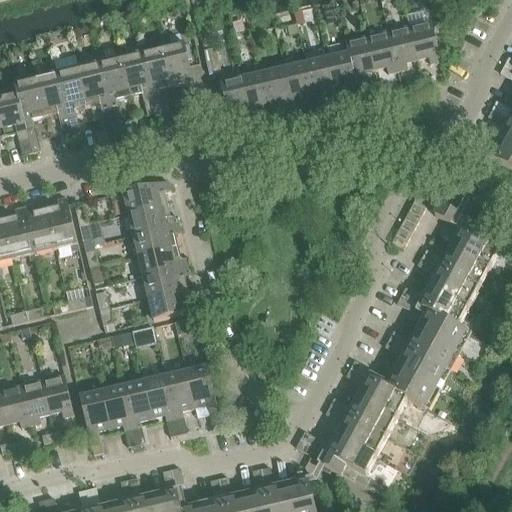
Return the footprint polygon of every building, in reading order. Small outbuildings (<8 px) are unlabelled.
[(432,25),(410,30),(419,64),(429,62),(431,67),(441,65),(432,25)] [(407,67),(419,64),(410,30),(389,35),(398,75),(408,73),(407,67)] [(389,35),(367,40),(376,74),(387,71),(389,77),(398,75),(389,35)] [(365,77),(376,74),(367,40),(346,45),(349,57),(350,57),(356,85),(366,83),(365,77)] [(185,46),(163,51),(172,91),(185,88),(190,109),(200,107),(185,46)] [(160,94),(172,91),(163,51),(142,56),(156,117),(165,115),(160,94)] [(216,52),(205,54),(210,77),(221,75),(216,52)] [(142,56),(121,61),(130,101),(143,98),(148,119),(156,117),(142,56)] [(349,57),(328,62),(336,99),(349,96),(354,118),(364,116),(356,85),(350,57),(349,57)] [(118,104),(130,101),(121,61),(100,66),(114,127),(123,125),(118,104)] [(328,62),(307,67),(320,126),(329,124),(324,102),(336,99),(328,62)] [(100,66),(79,71),(88,111),(101,108),(106,129),(114,127),(100,66)] [(307,67),(286,72),(294,109),(307,106),(312,128),(320,126),(307,67)] [(511,73),(505,69),(501,77),(511,83),(511,73)] [(76,114),(88,111),(79,71),(58,76),(72,137),(81,135),(76,114)] [(286,72),(265,77),(278,136),(287,134),(282,112),(294,109),(286,72)] [(58,76),(37,81),(46,121),(59,118),(64,139),(72,137),(58,76)] [(265,77),(244,82),(252,119),(265,116),(270,138),(278,136),(265,77)] [(435,79),(422,82),(424,91),(437,88),(435,79)] [(41,155),(34,123),(46,121),(37,81),(15,87),(17,96),(18,96),(33,157),(41,155)] [(252,119),(244,82),(222,87),(235,146),(245,144),(240,122),(252,119)] [(422,82),(409,85),(411,94),(424,91),(422,82)] [(393,89),(380,92),(382,101),(395,98),(393,89)] [(380,92),(367,95),(369,104),(382,101),(380,92)] [(17,96),(0,100),(0,116),(6,141),(18,138),(23,159),(33,157),(18,96),(17,96)] [(497,105),(493,113),(507,121),(511,113),(497,105)] [(489,161),(493,163),(511,127),(511,113),(486,160),(489,161)] [(493,113),(488,121),(502,129),(507,121),(493,113)] [(511,127),(493,163),(511,173),(511,127)] [(476,144),(471,152),(485,159),(490,152),(476,144)] [(169,185),(124,196),(118,198),(120,205),(126,203),(129,218),(169,209),(166,196),(172,195),(169,185)] [(419,198),(414,207),(426,213),(430,205),(419,198)] [(47,213),(56,253),(71,249),(73,255),(80,253),(78,247),(68,202),(58,204),(59,210),(47,213)] [(414,207),(410,215),(421,221),(426,213),(414,207)] [(452,228),(459,232),(459,231),(464,223),(465,221),(457,217),(441,208),(435,219),(449,226),(452,228)] [(133,234),(127,235),(128,241),(180,229),(177,220),(172,221),(169,209),(129,218),(133,234)] [(56,253),(47,213),(34,216),(33,210),(24,212),(37,264),(42,262),(41,256),(56,253)] [(24,212),(16,214),(17,220),(5,223),(14,263),(29,259),(31,265),(37,264),(24,212)] [(86,212),(76,214),(80,230),(90,227),(86,212)] [(410,215),(406,223),(417,229),(421,221),(410,215)] [(0,272),(0,270),(0,266),(14,263),(5,223),(0,224),(0,272)] [(395,511),(402,500),(366,480),(408,403),(426,413),(468,335),(459,330),(501,253),(511,259),(511,249),(464,223),(459,231),(465,234),(423,312),(432,317),(390,392),(373,383),(331,460),(324,456),(318,466),(342,479),(343,478),(390,504),(385,511),(395,511)] [(406,223),(401,231),(413,237),(417,229),(406,223)] [(452,228),(449,226),(446,233),(454,239),(414,316),(422,321),(389,381),(372,372),(328,448),(320,445),(311,462),(316,465),(318,466),(324,456),(331,460),(373,383),(390,392),(432,317),(423,312),(465,234),(459,231),(459,232),(452,228)] [(90,227),(80,230),(84,246),(94,243),(90,227)] [(180,229),(128,241),(130,247),(136,245),(139,260),(179,251),(176,238),(182,237),(180,229)] [(401,231),(397,239),(408,245),(413,237),(401,231)] [(397,239),(392,247),(404,253),(408,245),(397,239)] [(143,276),(137,277),(138,283),(190,271),(187,262),(182,263),(179,251),(139,260),(143,276)] [(427,253),(423,261),(437,269),(441,261),(427,253)] [(96,254),(87,256),(90,272),(100,269),(96,254)] [(504,300),(511,284),(511,283),(502,279),(510,262),(500,257),(484,290),(504,300)] [(423,261),(418,269),(432,277),(437,269),(423,261)] [(100,269),(90,272),(94,288),(104,285),(100,269)] [(186,280),(192,279),(190,271),(138,283),(140,289),(146,287),(149,302),(189,293),(186,280)] [(406,291),(402,299),(416,307),(420,299),(406,291)] [(153,317),(147,319),(148,326),(200,313),(197,304),(192,305),(189,293),(149,302),(153,317)] [(106,296),(97,298),(100,314),(110,311),(106,296)] [(402,299),(398,307),(412,315),(416,307),(402,299)] [(84,301),(69,305),(71,315),(87,311),(84,301)] [(69,305),(53,309),(55,319),(71,315),(69,305)] [(42,311),(27,315),(29,325),(45,321),(42,311)] [(110,311),(100,314),(104,330),(114,327),(110,311)] [(27,315),(11,319),(13,329),(29,325),(27,315)] [(30,330),(21,333),(23,341),(32,339),(30,330)] [(162,330),(154,332),(156,339),(164,337),(162,330)] [(394,335),(390,343),(404,351),(408,343),(394,335)] [(132,336),(121,338),(123,349),(134,346),(132,336)] [(10,337),(1,339),(3,346),(11,344),(10,337)] [(390,343),(386,351),(400,359),(404,351),(390,343)] [(356,364),(351,372),(365,380),(370,372),(356,364)] [(187,375),(196,412),(208,409),(213,431),(214,431),(223,429),(217,404),(209,370),(187,375)] [(351,372),(347,380),(361,388),(365,380),(351,372)] [(187,375),(166,380),(180,439),(188,437),(183,415),(196,412),(187,375)] [(43,384),(51,418),(63,416),(64,421),(75,419),(65,379),(43,384)] [(166,380),(145,385),(154,422),(166,419),(171,441),(180,439),(166,380)] [(40,421),(51,418),(43,384),(22,389),(32,429),(42,427),(40,421)] [(141,425),(154,422),(145,385),(124,390),(138,449),(146,447),(141,425)] [(22,389),(1,394),(9,428),(21,426),(22,431),(32,429),(22,389)] [(124,390),(103,395),(111,432),(124,429),(129,451),(138,449),(124,390)] [(0,430),(9,428),(1,394),(0,394),(0,430)] [(103,395),(81,400),(95,459),(104,457),(99,435),(111,432),(103,395)] [(335,402),(331,410),(345,418),(349,410),(335,402)] [(331,410),(326,418),(340,426),(345,418),(331,410)] [(69,433),(56,436),(58,445),(71,442),(69,433)] [(305,435),(301,443),(315,451),(319,443),(305,435)] [(56,436),(43,439),(45,448),(58,445),(56,436)] [(26,443),(14,446),(16,455),(28,452),(26,443)] [(301,443),(297,451),(311,459),(315,451),(301,443)] [(14,446),(1,449),(3,458),(16,455),(14,446)] [(271,471),(262,473),(266,489),(275,486),(271,471)] [(181,472),(172,474),(176,489),(185,487),(181,472)] [(262,473),(253,475),(257,491),(266,489),(262,473)] [(172,474),(164,476),(167,491),(176,489),(172,474)] [(182,511),(201,511),(310,486),(310,483),(309,480),(189,509),(183,489),(87,511),(115,511),(179,497),(182,511)] [(229,481),(220,483),(224,499),(232,496),(229,481)] [(139,482),(130,484),(134,499),(143,497),(139,482)] [(220,483),(211,485),(215,501),(224,499),(220,483)] [(130,484),(121,486),(125,501),(134,499),(130,484)] [(316,511),(310,486),(201,511),(182,511),(179,497),(115,511),(316,511)] [(97,492),(88,494),(92,509),(101,507),(97,492)] [(88,494),(79,496),(83,511),(92,509),(88,494)] [(55,502),(39,505),(40,511),(49,511),(57,510),(55,502)]
